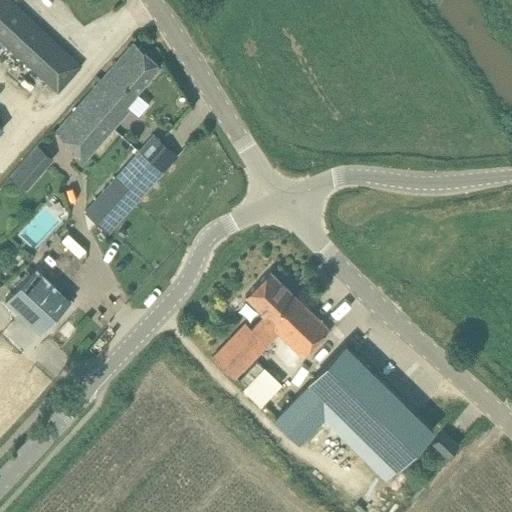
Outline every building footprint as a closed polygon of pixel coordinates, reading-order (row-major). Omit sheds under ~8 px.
[(78,65),(10,0),(0,0),(0,40),(53,90),(78,65)] [(121,57),(57,130),(87,156),(117,123),(130,108),(138,115),(149,103),(136,92),(159,65),(134,42),(121,57)] [(37,144),(26,156),(43,171),(54,158),(37,144)] [(108,231),(164,170),(140,149),(85,210),(108,231)] [(70,299),(35,266),(5,299),(40,331),(70,299)] [(278,331),(302,354),(328,327),(269,270),(245,295),(265,313),(251,327),(246,322),(212,356),(234,377),(278,331)] [(309,382),(275,417),(286,428),(299,440),(323,416),(385,475),(396,464),(431,428),(345,343),(308,381),(309,382)] [(448,455),(458,444),(442,430),(432,441),(448,455)]
